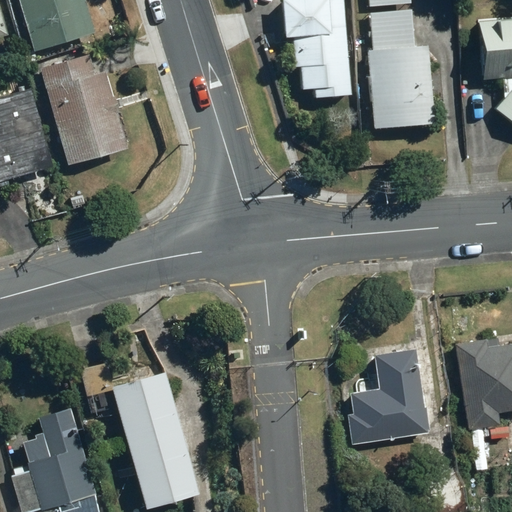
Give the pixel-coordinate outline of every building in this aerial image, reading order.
[(0,0),(0,36),(12,33),(1,0),(0,0)] [(25,0),(38,45),(99,28),(91,0),(25,0)] [(338,0),(277,0),(279,34),(291,34),(295,95),(344,92),(338,0)] [(369,49),(362,50),(369,126),(426,121),(419,45),(411,46),(407,9),(366,13),(369,49)] [(511,16),(474,19),(476,70),(511,67),(511,16)] [(39,55),(46,77),(0,90),(0,114),(1,117),(0,117),(0,178),(70,158),(72,163),(131,145),(108,69),(101,72),(91,39),(39,55)] [(511,81),(491,107),(511,124),(511,81)] [(504,420),(502,409),(511,407),(511,338),(492,341),(491,335),(457,341),(470,425),(504,420)] [(378,351),(383,383),(354,388),(358,410),(348,412),(353,441),(397,434),(432,428),(418,344),(378,351)] [(92,415),(123,406),(154,503),(207,486),(168,365),(122,380),(114,356),(77,368),(92,415)] [(39,412),(45,433),(25,438),(34,467),(13,473),(23,511),(108,511),(100,483),(76,401),(39,412)] [(473,511),(473,469),(424,469),(424,511),(473,511)]
